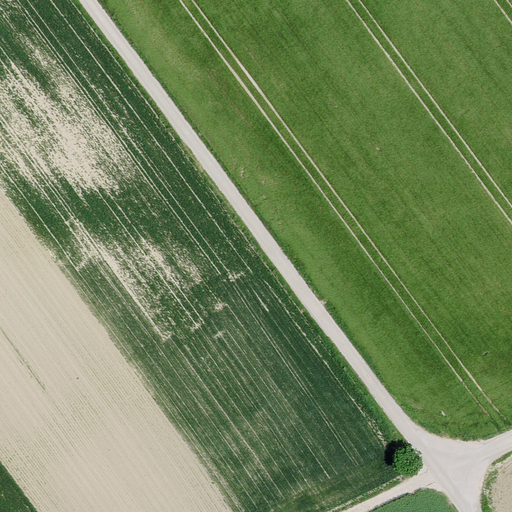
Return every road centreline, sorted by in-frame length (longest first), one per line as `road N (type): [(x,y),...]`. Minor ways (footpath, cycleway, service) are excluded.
road 1 (track): [(499,511),(104,0)]
road 2 (track): [(377,511),(511,449)]
